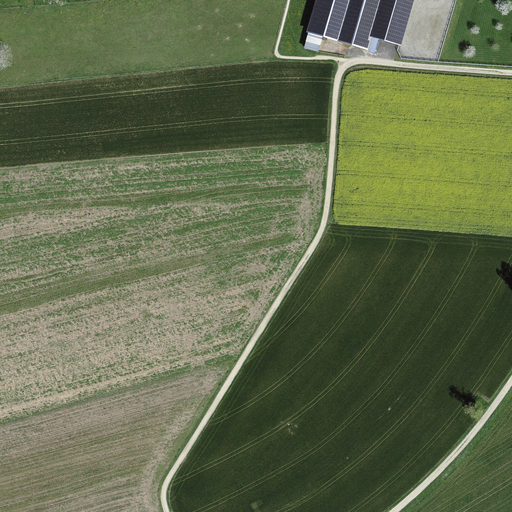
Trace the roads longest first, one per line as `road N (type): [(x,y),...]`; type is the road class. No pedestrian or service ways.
road 1 (track): [(345,64),(335,81),(316,241),(168,476),(164,511)]
road 2 (track): [(511,381),(478,434),(392,511)]
road 3 (track): [(511,73),(345,64)]
